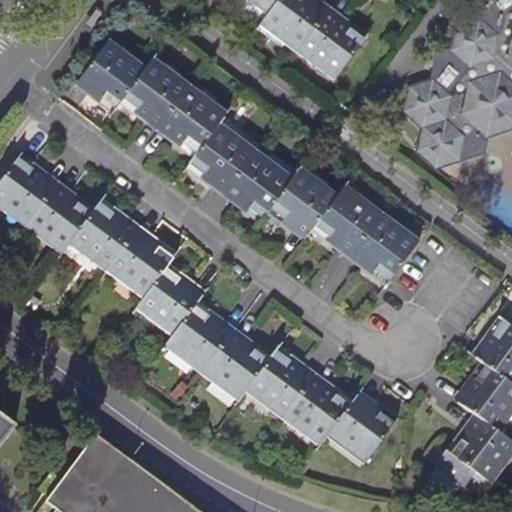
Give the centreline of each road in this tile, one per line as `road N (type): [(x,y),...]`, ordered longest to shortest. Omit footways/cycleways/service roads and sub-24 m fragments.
road 1 (residential): [(3,88),(340,336),(395,345),(455,264)]
road 2 (residential): [(285,511),(225,486),(0,326)]
